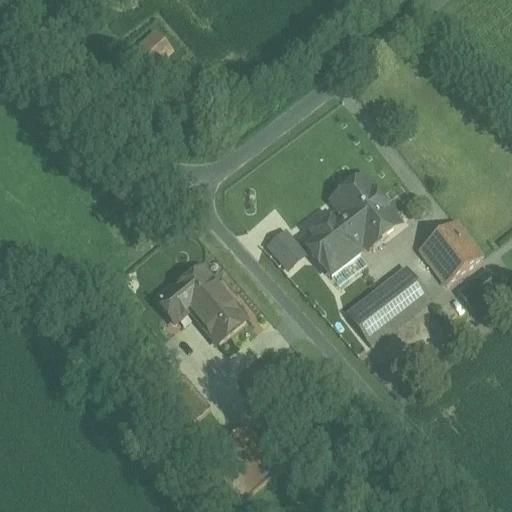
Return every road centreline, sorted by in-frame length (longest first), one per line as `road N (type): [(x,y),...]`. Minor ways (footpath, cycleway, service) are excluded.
road 1 (unclassified): [(188,197),(469,511)]
road 2 (unclassified): [(447,0),(188,197)]
road 3 (unclassified): [(9,0),(85,61),(188,197)]
